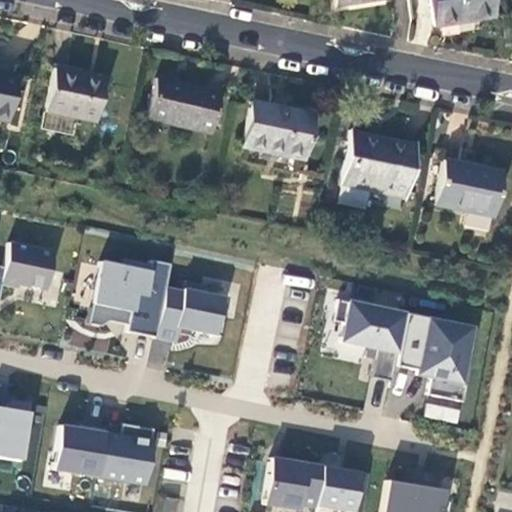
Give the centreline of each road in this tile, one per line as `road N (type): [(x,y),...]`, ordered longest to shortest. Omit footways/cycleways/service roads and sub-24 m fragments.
road 1 (tertiary): [(87,0),(511,90)]
road 2 (residential): [(0,361),(419,448)]
